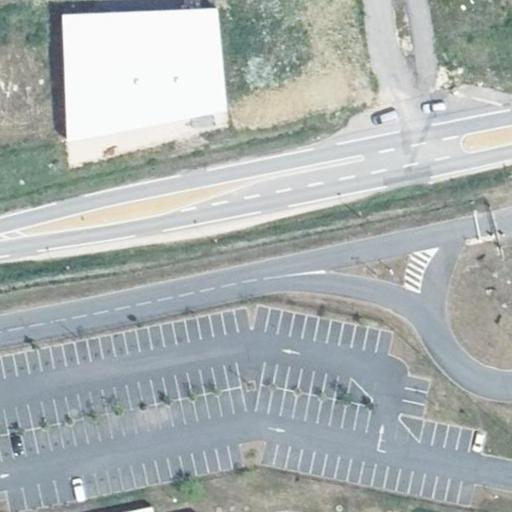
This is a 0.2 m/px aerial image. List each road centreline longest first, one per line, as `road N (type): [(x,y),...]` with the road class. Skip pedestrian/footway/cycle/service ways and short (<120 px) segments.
road 1 (secondary): [(0,246),(78,243),(425,170)]
road 2 (secondary): [(421,137),(66,208),(0,230)]
road 3 (unclassified): [(383,0),(397,87),(418,118)]
road 4 (unclassified): [(418,118),(429,81),(413,0)]
